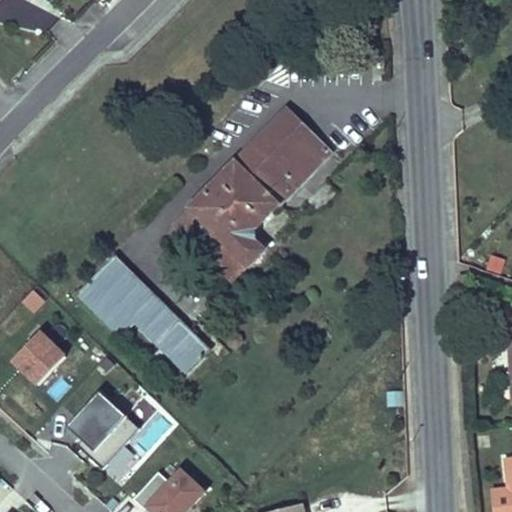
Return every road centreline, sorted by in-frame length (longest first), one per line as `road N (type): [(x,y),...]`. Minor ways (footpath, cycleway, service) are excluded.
road 1 (secondary): [(414,0),(439,511)]
road 2 (unknown): [(420,93),(230,136),(161,196)]
road 3 (residential): [(134,0),(0,140)]
